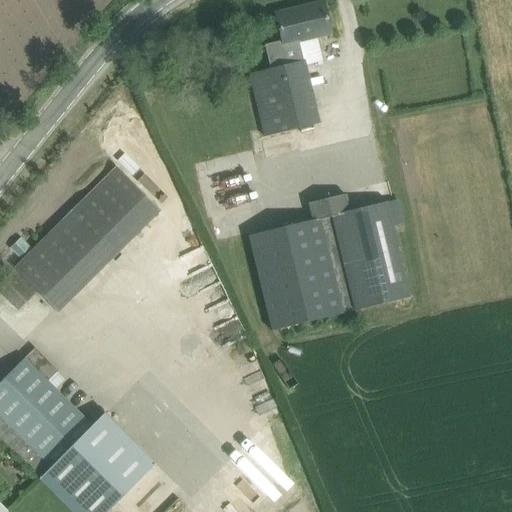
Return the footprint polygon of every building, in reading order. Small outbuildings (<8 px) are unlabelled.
[(265,46),(271,70),(249,75),(264,137),(319,123),(304,64),(323,60),(318,37),(331,34),(324,2),(276,14),(282,41),(265,46)] [(15,270),(57,313),(160,211),(118,168),(15,270)] [(312,221),(248,237),(272,331),(343,314),(343,313),(355,310),(355,311),(411,297),(393,226),(405,223),(399,200),(388,203),(350,212),(345,195),(308,205),(312,221)] [(0,282),(0,295),(17,311),(33,294),(9,272),(0,282)] [(36,348),(0,383),(0,438),(41,478),(101,419),(93,412),(85,420),(46,383),(58,371),(36,348)] [(108,511),(156,464),(106,414),(101,419),(41,478),(40,479),(72,511),(108,511)] [(8,511),(0,503),(0,511),(8,511)]
